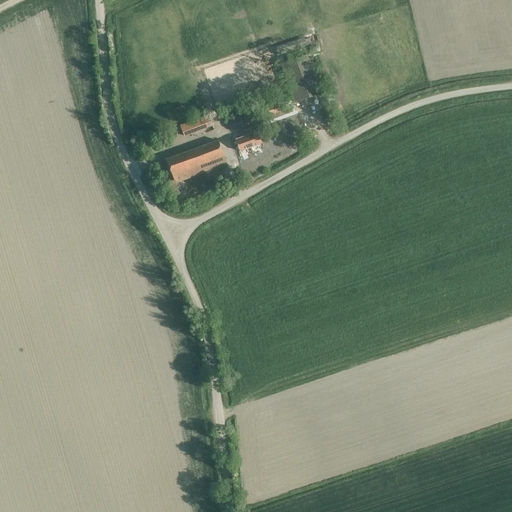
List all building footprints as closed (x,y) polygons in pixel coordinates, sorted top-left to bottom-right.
[(304,40),(275,49),(277,55),(306,45),(304,40)] [(295,102),(323,92),(310,54),(281,64),(295,102)] [(184,136),(212,125),(208,115),(180,125),(184,136)] [(232,129),(243,125),(241,120),(230,124),(232,129)] [(240,152),(258,145),(253,129),(242,133),(243,137),(236,140),(240,152)] [(167,160),(174,181),(167,184),(174,203),(181,200),(175,183),(205,173),(208,181),(218,178),(215,169),(227,165),(219,141),(167,160)]
